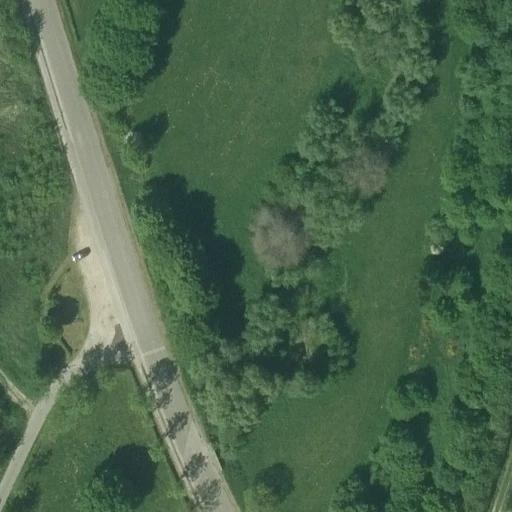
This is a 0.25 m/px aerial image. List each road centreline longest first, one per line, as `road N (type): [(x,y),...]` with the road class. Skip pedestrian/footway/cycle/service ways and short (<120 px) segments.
road 1 (tertiary): [(218,511),(160,380),(41,0)]
road 2 (track): [(0,503),(66,375),(148,341)]
